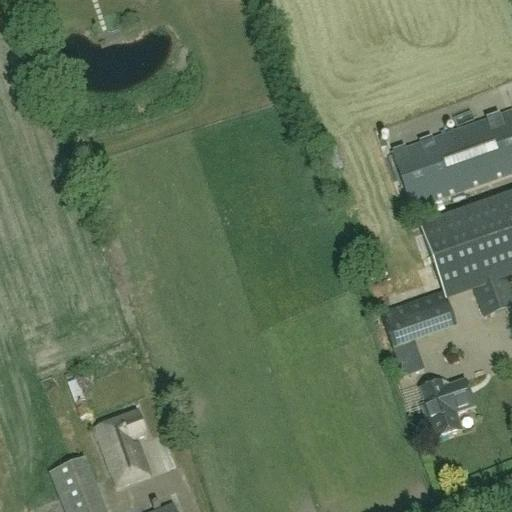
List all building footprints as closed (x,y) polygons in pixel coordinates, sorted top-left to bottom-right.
[(511,176),(511,113),(391,156),(411,212),(511,176)] [(335,146),(318,152),(326,175),(343,169),(335,146)] [(443,296),(445,304),(474,294),(484,320),(511,309),(511,297),(507,283),(511,280),(511,195),(419,228),(443,296)] [(443,296),(379,318),(401,382),(422,374),(412,346),(455,331),(445,304),(443,296)] [(66,386),(79,422),(90,419),(77,382),(66,386)] [(448,387),(442,385),(422,392),(428,410),(423,412),(434,445),(462,435),(456,417),(474,411),(465,383),(449,388),(448,387)] [(137,418),(96,431),(115,492),(147,482),(135,445),(144,441),(137,418)] [(103,511),(83,462),(49,476),(63,511),(103,511)]
